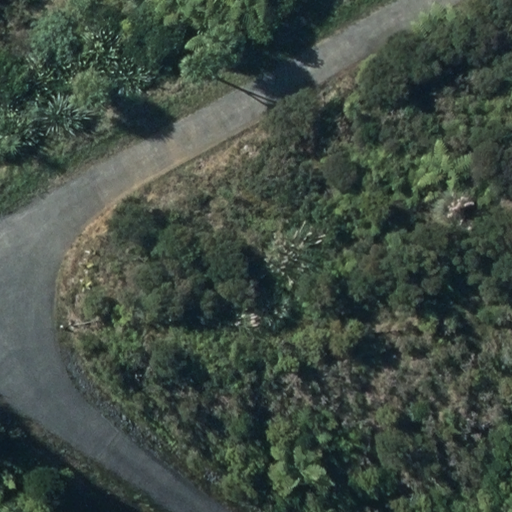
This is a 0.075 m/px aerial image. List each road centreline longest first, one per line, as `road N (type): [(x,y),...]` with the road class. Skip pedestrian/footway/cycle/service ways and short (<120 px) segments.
road 1 (unclassified): [(0,202),(338,0)]
road 2 (track): [(191,511),(0,386)]
